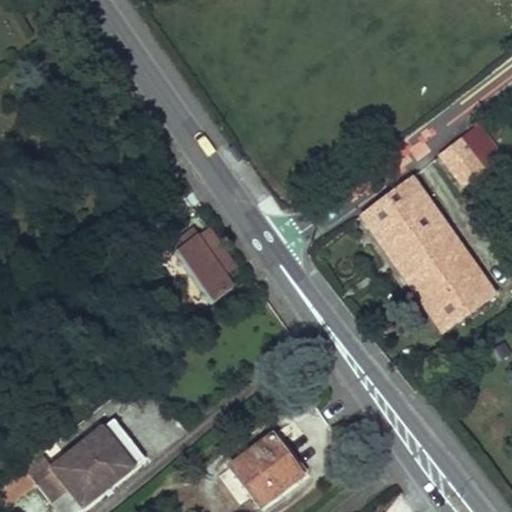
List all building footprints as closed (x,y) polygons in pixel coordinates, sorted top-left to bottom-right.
[(475,129),(440,156),(463,187),(498,160),(475,129)] [(334,182),(353,168),(347,159),(327,172),(334,182)] [(411,179),(362,217),(445,333),(496,296),(411,179)] [(193,229),(170,246),(212,305),(235,287),(227,275),(237,268),(209,229),(198,237),(193,229)] [(145,458),(114,419),(102,429),(133,467),(145,458)] [(133,467),(102,429),(53,469),(41,454),(23,469),(51,503),(68,489),(83,508),(133,467)] [(273,437),(232,468),(262,507),(304,476),(273,437)]
